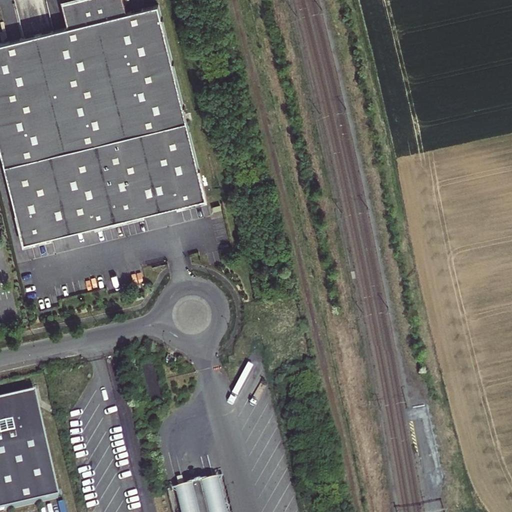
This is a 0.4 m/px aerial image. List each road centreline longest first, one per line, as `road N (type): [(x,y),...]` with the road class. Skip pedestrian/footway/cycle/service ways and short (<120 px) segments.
road 1 (residential): [(0,359),(166,321)]
road 2 (residential): [(166,321),(184,341),(202,341),(217,329),(221,311),(197,286),(167,303)]
